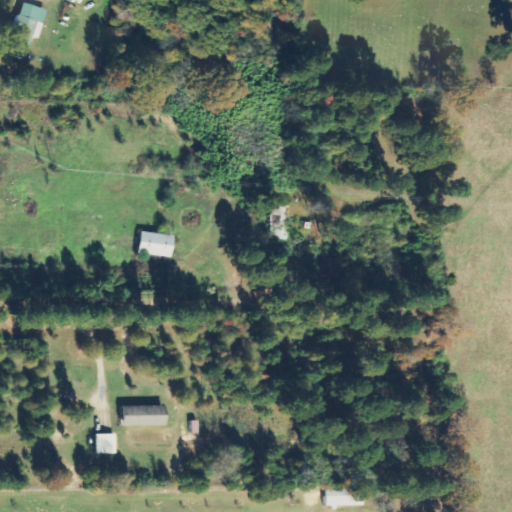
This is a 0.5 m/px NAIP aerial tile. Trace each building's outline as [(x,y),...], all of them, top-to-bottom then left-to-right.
[(43,11),(19,3),(8,36),(33,44),(43,11)] [(289,205),(271,204),(270,220),(288,220),(289,205)] [(135,253),(167,258),(171,237),(138,232),(135,253)] [(118,427),(161,426),(161,406),(118,407),(118,427)] [(112,435),(93,435),(93,454),(113,454),(112,435)] [(347,487),(322,487),(322,506),(359,506),(358,493),(347,493),(347,487)]
